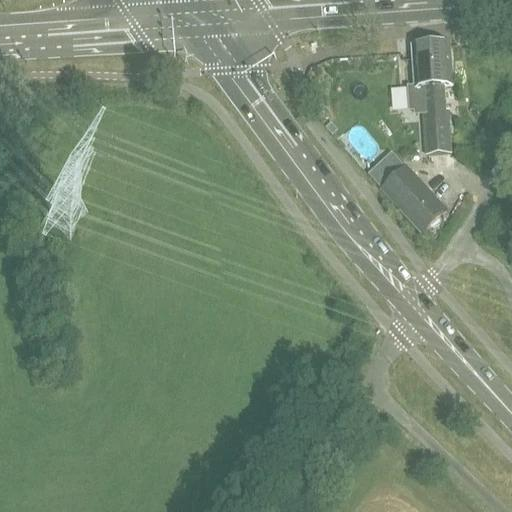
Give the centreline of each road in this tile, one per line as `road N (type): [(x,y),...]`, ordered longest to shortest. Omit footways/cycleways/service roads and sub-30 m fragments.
road 1 (unclassified): [(0,275),(154,265),(190,271),(343,461),(356,492)]
road 2 (secondary): [(421,314),(197,21)]
road 3 (secondary): [(197,21),(500,0)]
road 4 (unclassified): [(291,511),(421,314)]
road 5 (tertiary): [(0,38),(197,21)]
road 6 (unclassified): [(356,492),(446,466),(501,511)]
road 7 (secondary): [(511,414),(421,314)]
road 8 (unclassified): [(504,169),(444,273)]
